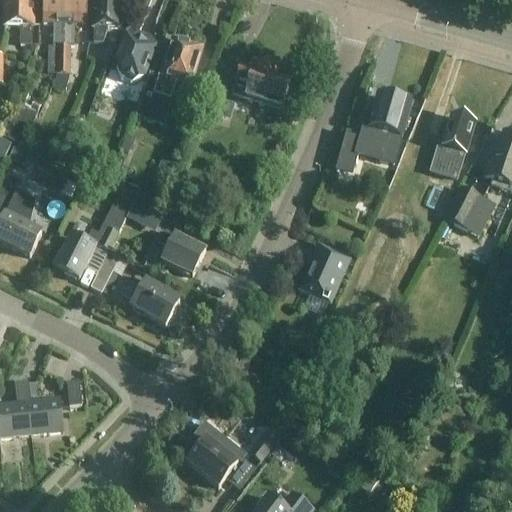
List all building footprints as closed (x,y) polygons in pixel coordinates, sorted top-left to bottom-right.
[(4,0),(4,30),(20,30),(20,48),(31,48),(31,0),(4,0)] [(47,78),(55,78),(55,77),(56,63),(70,64),(70,50),(63,50),(64,0),(43,0),(43,27),(53,27),(52,50),(48,50),(47,78)] [(85,0),(64,0),(63,50),(70,50),(73,50),(74,27),(85,28),(85,0)] [(121,0),(92,0),(92,32),(94,32),(94,46),(102,46),(105,36),(105,32),(118,32),(118,28),(119,28),(119,11),(121,11),(121,0)] [(117,69),(121,79),(132,82),(141,78),(155,42),(130,33),(117,69)] [(170,84),(189,90),(201,52),(173,43),(168,59),(164,58),(158,80),(149,77),(144,92),(143,91),(135,118),(162,127),(170,100),(166,99),(170,84)] [(55,78),(56,78),(51,91),(65,93),(70,78),(70,64),(56,63),(55,77),(55,78)] [(282,111),(287,91),(289,84),(273,80),(275,72),(258,68),(257,75),(240,70),(233,98),(247,101),(246,102),(251,106),(259,108),(265,107),(282,111)] [(202,115),(229,122),(233,107),(222,104),(228,83),(212,79),(202,115)] [(347,135),(336,176),(337,176),(338,175),(342,161),(355,165),(357,160),(358,156),(378,162),(378,164),(393,168),(410,108),(407,107),(406,104),(398,102),(395,104),(377,98),(372,115),(367,131),(363,130),(360,142),(349,138),(349,136),(347,135)] [(20,149),(37,117),(18,108),(9,127),(13,129),(6,142),(20,149)] [(438,149),(430,174),(457,182),(465,157),(474,126),(451,119),(442,150),(438,149)] [(70,120),(52,165),(67,171),(85,126),(70,120)] [(484,180),(511,189),(511,139),(502,136),(493,166),(489,165),(484,180)] [(45,142),(45,154),(54,153),(54,142),(45,142)] [(166,189),(176,164),(165,160),(163,165),(160,164),(153,184),(166,189)] [(105,188),(121,194),(129,173),(113,167),(105,188)] [(40,238),(28,232),(35,202),(18,195),(22,187),(8,180),(0,196),(0,246),(29,261),(40,238)] [(459,192),(443,223),(467,236),(483,204),(459,192)] [(76,285),(93,251),(96,252),(99,246),(100,246),(108,251),(111,252),(118,238),(128,218),(132,209),(116,201),(103,227),(102,228),(99,235),(98,234),(92,231),(85,247),(70,239),(53,273),(65,279),(76,285)] [(156,244),(168,250),(160,265),(191,281),(205,255),(162,232),(156,244)] [(511,235),(504,256),(503,259),(511,262),(511,259),(511,235)] [(327,304),(347,262),(320,249),(300,292),(327,304)] [(140,273),(145,258),(122,250),(109,288),(120,292),(128,269),(140,273)] [(100,295),(118,261),(107,255),(89,290),(100,295)] [(145,284),(144,285),(135,280),(118,297),(133,305),(129,311),(163,330),(178,303),(145,284)] [(83,378),(85,405),(98,405),(96,377),(83,378)] [(77,384),(64,386),(67,410),(79,408),(77,384)] [(17,406),(0,408),(0,441),(30,438),(27,405),(30,404),(30,401),(37,400),(35,387),(28,388),(28,385),(15,387),(17,406)] [(30,404),(27,405),(30,438),(62,435),(58,401),(30,404)] [(198,452),(186,467),(217,492),(224,483),(242,462),(244,459),(204,427),(190,445),(198,452)] [(248,457),(261,467),(280,443),(267,433),(248,457)] [(311,511),(291,495),(279,510),(266,500),(256,511),(311,511)]
